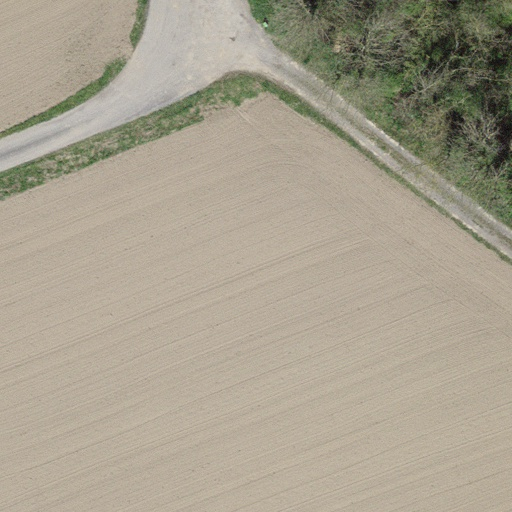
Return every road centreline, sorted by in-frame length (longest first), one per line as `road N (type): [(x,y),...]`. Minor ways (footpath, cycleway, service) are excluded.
road 1 (track): [(193,35),(304,92),(511,249)]
road 2 (track): [(0,157),(110,114),(193,35),(182,0)]
